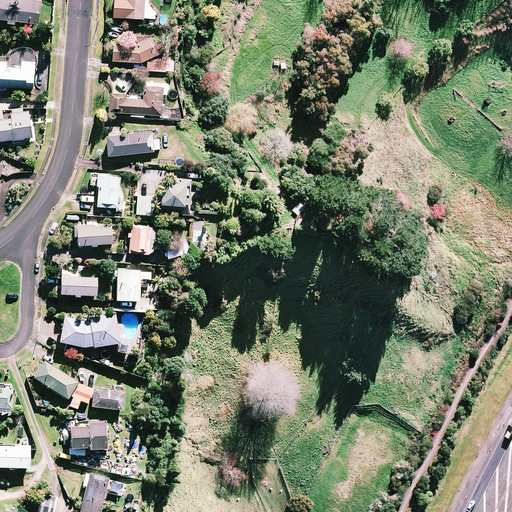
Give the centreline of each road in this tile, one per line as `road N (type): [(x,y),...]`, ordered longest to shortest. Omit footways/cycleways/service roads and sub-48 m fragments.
road 1 (residential): [(20,230),(64,159),(80,0)]
road 2 (residential): [(20,230),(28,255),(27,333),(0,352)]
